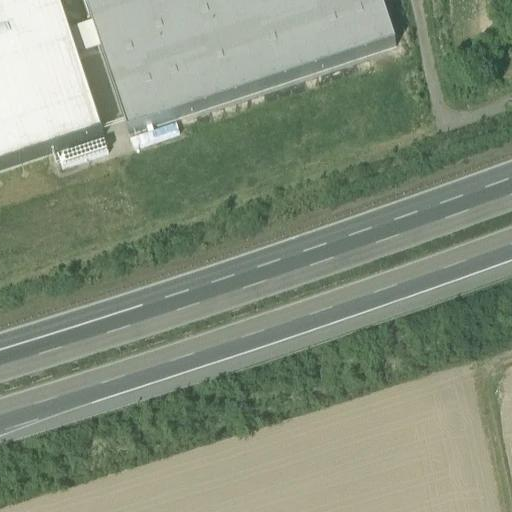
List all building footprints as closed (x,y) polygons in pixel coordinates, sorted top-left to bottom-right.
[(0,173),(103,140),(77,62),(69,38),(56,0),(34,0),(0,11),(0,173)] [(82,0),(92,30),(100,54),(128,138),(396,49),(379,0),(82,0)] [(92,30),(69,38),(77,62),(100,54),(92,30)] [(176,128),(130,143),(133,153),(179,137),(176,128)] [(59,162),(62,172),(108,156),(105,147),(59,162)]
